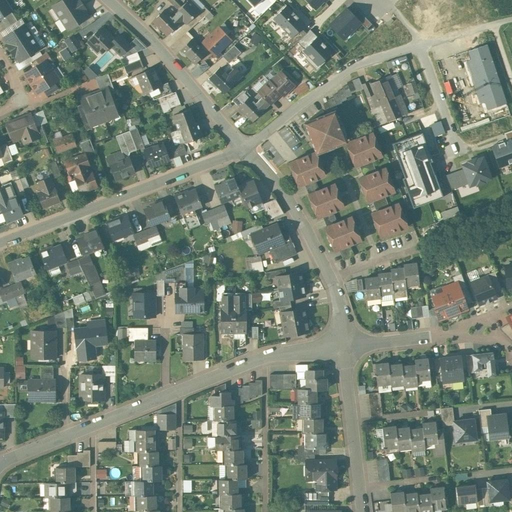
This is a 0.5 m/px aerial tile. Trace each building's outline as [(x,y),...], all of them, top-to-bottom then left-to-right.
[(3,0),(0,0),(0,17),(11,11),(3,0)] [(62,0),(53,7),(60,18),(82,4),(78,0),(62,0)] [(183,3),(180,0),(169,0),(177,8),(183,3)] [(200,10),(189,0),(188,0),(176,13),(177,13),(172,18),(178,24),(179,24),(183,19),(191,28),(202,18),(197,13),(200,10)] [(306,0),(315,9),(323,1),(324,2),(326,0),(306,0)] [(82,4),(60,18),(68,30),(88,17),(84,11),(85,10),(82,4)] [(305,25),(286,5),(273,19),(291,38),(301,29),(305,25)] [(329,25),(343,39),(360,23),(361,22),(352,13),(347,8),(329,25)] [(357,9),(352,13),(361,22),(360,23),(366,29),(372,24),(357,9)] [(164,10),(153,21),(167,35),(178,24),(172,18),(164,10)] [(13,15),(1,22),(6,29),(17,22),(13,15)] [(16,23),(11,26),(14,32),(19,28),(16,23)] [(14,32),(4,38),(8,44),(7,45),(10,50),(32,37),(24,25),(19,28),(14,32)] [(11,26),(1,32),(4,38),(14,32),(11,26)] [(115,39),(102,26),(88,40),(102,54),(110,45),(121,56),(130,46),(119,35),(115,39)] [(227,37),(218,28),(203,42),(204,43),(200,48),(204,51),(208,47),(215,55),(227,44),(230,42),(230,39),(228,36),(227,37)] [(306,34),(301,29),(291,38),(288,41),(293,46),(297,42),(306,34)] [(297,42),(302,48),(304,49),(317,37),(310,30),(306,34),(297,42)] [(185,33),(174,42),(181,50),(191,39),(185,33)] [(255,33),(251,41),(257,44),(261,35),(255,33)] [(81,47),(73,35),(65,40),(73,52),(81,47)] [(32,37),(10,50),(14,56),(15,55),(19,61),(24,58),(29,55),(39,48),(32,37)] [(304,49),(302,48),(299,51),(306,58),(305,59),(316,71),(325,62),(323,61),(332,52),(317,37),(304,49)] [(200,48),(191,39),(181,50),(195,63),(206,53),(200,48)] [(506,103),(487,44),(467,51),(487,109),(506,103)] [(234,45),(222,56),(229,64),(241,53),(234,45)] [(29,55),(24,58),(28,64),(35,59),(42,55),(40,52),(31,57),(29,55)] [(42,55),(35,59),(39,64),(46,60),(46,61),(50,58),(46,52),(42,55)] [(137,52),(122,58),(125,65),(140,59),(137,52)] [(389,67),(407,63),(405,56),(387,60),(389,67)] [(19,61),(15,64),(19,70),(28,64),(24,58),(19,61)] [(125,65),(107,73),(111,82),(128,75),(127,74),(143,67),(140,59),(125,65)] [(39,64),(26,73),(33,83),(52,70),(46,61),(46,60),(39,64)] [(206,60),(192,71),(196,77),(211,67),(206,60)] [(91,65),(85,69),(90,80),(97,76),(91,65)] [(242,75),(232,66),(234,69),(227,75),(234,82),(242,75)] [(153,68),(136,75),(145,94),(150,92),(161,86),(153,68)] [(221,68),(211,78),(225,92),(234,82),(227,75),(221,68)] [(52,70),(33,83),(39,93),(43,91),(55,83),(59,80),(52,70)] [(107,73),(95,78),(100,92),(107,89),(109,95),(115,93),(111,82),(107,73)] [(280,73),(270,82),(281,93),(284,91),(286,93),(294,85),(283,74),(282,75),(280,73)] [(392,77),(372,84),(380,106),(371,110),(376,125),(403,115),(397,98),(399,97),(392,77)] [(270,82),(266,78),(261,83),(264,86),(258,91),(270,104),(281,93),(270,82)] [(357,91),(353,82),(348,84),(348,85),(351,93),(357,91)] [(55,83),(43,91),(46,96),(58,88),(55,83)] [(168,83),(161,86),(150,92),(154,100),(158,99),(172,93),(168,83)] [(305,84),(294,90),(298,95),(309,89),(305,84)] [(348,85),(342,88),(343,90),(346,98),(352,95),(351,93),(348,85)] [(100,92),(94,94),(103,117),(116,112),(109,95),(107,89),(100,92)] [(343,90),(338,92),(338,93),(342,102),(347,99),(346,98),(343,90)] [(253,100),(243,91),(232,100),(239,107),(253,121),(263,111),(253,100)] [(270,104),(258,91),(258,92),(259,94),(253,100),(263,111),(270,104)] [(172,93),(158,99),(160,104),(167,101),(177,98),(175,92),(172,93)] [(338,93),(333,96),(333,98),(337,106),(342,103),(342,102),(338,93)] [(94,94),(81,99),(83,104),(90,122),(103,117),(94,94)] [(177,98),(167,101),(170,108),(180,105),(177,98)] [(333,98),(328,100),(329,102),(332,110),(337,108),(337,106),(333,98)] [(329,102),(323,104),(327,114),(333,112),(332,110),(329,102)] [(90,122),(83,104),(77,106),(86,131),(91,129),(92,126),(90,122)] [(189,110),(173,116),(178,130),(181,129),(194,124),(189,110)] [(327,114),(306,123),(317,152),(345,141),(343,136),(346,135),(339,116),(336,117),(334,112),(327,114)] [(30,115),(7,123),(11,133),(10,133),(12,138),(13,138),(14,140),(22,137),(25,143),(38,138),(39,138),(35,127),(30,115)] [(194,124),(181,129),(186,143),(202,137),(197,123),(194,124)] [(41,124),(35,127),(39,138),(38,138),(41,145),(48,142),(41,124)] [(430,129),(392,143),(404,177),(402,178),(413,208),(443,197),(432,168),(434,167),(431,156),(439,153),(430,129)] [(373,132),(347,142),(356,166),(359,164),(372,159),(381,155),(373,132)] [(89,139),(80,142),(84,153),(85,153),(88,160),(96,157),(89,139)] [(511,144),(510,140),(507,141),(492,146),(499,167),(511,162),(511,144)] [(12,154),(18,152),(17,143),(10,145),(12,154)] [(182,143),(176,145),(180,156),(186,153),(182,143)] [(6,144),(0,146),(0,152),(1,156),(4,164),(13,160),(6,144)] [(163,144),(145,150),(151,167),(169,160),(163,144)] [(176,145),(170,147),(174,158),(180,156),(176,145)] [(315,152),(290,163),(299,185),(304,183),(315,179),(324,175),(315,152)] [(84,153),(63,161),(69,174),(73,172),(75,177),(74,177),(80,194),(98,187),(92,171),(87,172),(85,168),(90,166),(88,160),(85,153),(84,153)] [(128,157),(110,164),(116,180),(134,173),(128,157)] [(470,186),(476,183),(477,185),(484,182),(484,181),(490,178),(483,158),(476,160),(476,159),(468,161),(469,163),(462,165),(464,169),(469,183),(470,186)] [(372,159),(359,164),(364,176),(376,171),(372,159)] [(56,160),(50,163),(54,173),(60,171),(56,160)] [(364,176),(359,178),(369,201),(372,200),(384,195),(395,191),(385,168),(376,171),(364,176)] [(469,183),(464,169),(446,175),(451,190),(469,183)] [(50,177),(38,181),(42,192),(54,188),(50,177)] [(234,178),(222,183),(222,184),(215,187),(221,203),(239,195),(241,195),(238,187),(234,178)] [(20,179),(13,182),(19,197),(25,194),(20,179)] [(315,179),(304,183),(309,194),(320,190),(315,179)] [(253,181),(238,187),(241,195),(239,195),(242,203),(244,202),(247,208),(261,202),(253,181)] [(320,190),(309,194),(318,217),(323,215),(333,211),(344,207),(335,184),(320,190)] [(12,202),(9,203),(3,188),(0,189),(0,203),(1,206),(0,206),(6,222),(23,215),(16,196),(11,198),(12,202)] [(42,192),(38,194),(43,208),(60,201),(55,188),(54,188),(42,192)] [(187,192),(175,196),(181,213),(201,205),(195,190),(188,193),(187,192)] [(384,195),(372,200),(377,211),(389,206),(384,195)] [(275,199),(262,204),(269,220),(284,213),(275,199)] [(163,201),(151,205),(151,207),(144,210),(149,225),(169,217),(163,201)] [(377,211),(372,212),(381,236),(407,226),(398,203),(389,206),(377,211)] [(224,206),(213,210),(216,219),(228,215),(224,206)] [(213,210),(202,214),(205,223),(216,219),(213,210)] [(333,211),(323,215),(327,226),(338,222),(333,211)] [(120,218),(107,223),(113,239),(133,232),(127,216),(120,219),(120,218)] [(327,226),(326,227),(335,250),(339,248),(349,244),(361,240),(352,217),(338,222),(327,226)] [(242,231),(243,220),(233,220),(233,231),(242,231)] [(261,223),(240,232),(243,238),(251,235),(252,234),(263,229),(261,223)] [(263,229),(252,234),(251,235),(259,254),(269,250),(285,243),(285,242),(277,223),(263,229)] [(156,227),(144,232),(149,240),(159,236),(156,227)] [(96,230),(84,235),(85,236),(77,239),(83,254),(94,250),(96,256),(104,253),(102,247),(103,247),(96,230)] [(144,232),(134,236),(137,245),(149,240),(144,232)] [(285,243),(269,250),(275,263),(295,254),(290,240),(285,242),(285,243)] [(349,244),(339,248),(343,259),(354,255),(349,244)] [(53,247),(40,252),(46,268),(66,261),(61,246),(53,249),(53,247)] [(246,257),(247,273),(264,271),(262,255),(246,257)] [(89,256),(78,261),(82,269),(93,265),(89,256)] [(21,259),(9,264),(15,280),(35,273),(29,258),(22,261),(21,259)] [(187,286),(194,286),(194,260),(186,261),(187,286)] [(78,261),(67,265),(70,274),(72,273),(82,269),(78,261)] [(185,262),(163,271),(163,280),(163,283),(185,283),(185,262)] [(417,262),(403,264),(403,267),(406,285),(420,284),(417,262)] [(93,265),(82,269),(84,275),(89,284),(98,280),(97,277),(93,265)] [(403,267),(390,269),(393,293),(394,298),(407,296),(406,285),(403,267)] [(82,269),(72,273),(74,279),(84,275),(82,269)] [(285,269),(266,273),(267,279),(277,277),(276,277),(286,275),(285,269)] [(471,279),(479,278),(478,270),(469,272),(471,279)] [(110,272),(97,277),(98,280),(89,284),(96,298),(117,290),(110,272)] [(286,275),(276,277),(277,277),(279,289),(303,284),(301,272),(286,275)] [(391,272),(378,274),(378,277),(380,295),(393,293),(391,272)] [(502,291),(494,272),(486,275),(487,277),(488,276),(494,294),(502,291)] [(461,274),(452,277),(455,284),(457,283),(460,290),(466,287),(461,274)] [(487,277),(471,283),(479,304),(491,300),(496,298),(495,296),(494,294),(488,276),(487,277)] [(378,277),(365,278),(368,299),(380,298),(380,295),(378,277)] [(21,283),(10,287),(14,296),(22,293),(24,292),(21,283)] [(223,283),(215,283),(215,301),(222,301),(222,296),(223,296),(223,283)] [(455,284),(443,288),(444,293),(433,297),(436,307),(435,308),(439,320),(450,316),(450,317),(457,314),(456,313),(467,309),(460,290),(457,283),(455,284)] [(303,284),(279,289),(281,300),(290,299),(305,296),(303,284)] [(10,287),(0,291),(0,294),(2,301),(14,296),(10,287)] [(202,291),(175,292),(175,312),(203,311),(202,291)] [(141,293),(133,293),(134,317),(137,317),(137,318),(139,318),(139,317),(154,316),(153,292),(141,293)] [(22,293),(14,296),(20,310),(27,307),(22,293)] [(262,300),(261,294),(252,295),(254,302),(262,300)] [(223,296),(222,296),(222,301),(222,308),(221,308),(221,333),(233,332),(233,296),(223,296)] [(245,296),(233,296),(233,332),(245,332),(245,310),(245,309),(245,296)] [(290,299),(281,300),(272,301),(273,308),(279,307),(291,305),(290,299)] [(291,305),(279,307),(280,313),(281,313),(292,311),(291,305)] [(292,311),(281,313),(283,324),(307,320),(305,308),(292,311)] [(64,311),(54,315),(54,328),(66,328),(65,318),(64,311)] [(65,318),(66,328),(66,331),(74,330),(72,317),(65,318)] [(307,320),(283,324),(285,336),(309,332),(307,320)] [(511,328),(509,323),(499,328),(511,341),(511,328)] [(105,326),(86,328),(88,346),(107,343),(105,326)] [(146,328),(134,328),(134,341),(146,341),(146,328)] [(55,331),(31,331),(31,340),(37,340),(37,356),(54,356),(54,358),(55,358),(55,331)] [(194,334),(183,334),(182,334),(182,360),(203,360),(203,334),(194,334)] [(134,341),(133,360),(154,360),(154,341),(146,341),(134,341)] [(493,352),(472,355),(474,370),(487,369),(488,377),(495,376),(493,352)] [(472,355),(466,355),(467,368),(468,373),(474,372),(474,370),(472,355)] [(460,356),(440,358),(442,372),(443,382),(463,380),(461,369),(460,356)] [(17,378),(26,378),(25,357),(16,357),(17,378)] [(428,358),(414,359),(415,363),(417,381),(417,379),(430,377),(430,380),(428,358)] [(388,362),(374,363),(377,382),(390,381),(388,364),(388,362)] [(401,362),(388,364),(390,381),(391,386),(404,385),(402,365),(401,362)] [(415,363),(402,365),(404,385),(404,387),(417,386),(417,381),(415,363)] [(53,366),(41,366),(41,375),(53,375),(53,366)] [(307,371),(307,372),(307,389),(316,389),(326,389),(326,379),(322,379),(322,371),(307,371)] [(41,375),(41,381),(28,381),(28,400),(55,401),(55,381),(53,381),(53,375),(41,375)] [(103,375),(84,375),(84,390),(80,390),(80,400),(102,401),(103,375)] [(430,377),(417,379),(417,381),(417,386),(420,385),(428,382),(430,382),(430,380),(430,377)] [(226,383),(214,388),(214,395),(220,395),(220,392),(226,392),(226,383)] [(307,389),(298,389),(298,404),(316,404),(316,389),(307,389)] [(220,392),(220,395),(214,395),(211,395),(211,406),(214,406),(233,405),(233,399),(229,400),(229,391),(228,391),(226,392),(220,392)] [(15,404),(2,404),(2,412),(3,412),(3,418),(15,418),(15,404)] [(298,404),(292,404),(292,419),(304,419),(319,419),(319,404),(316,404),(298,404)] [(233,405),(214,406),(215,421),(217,421),(233,420),(233,405)] [(452,407),(440,408),(442,426),(454,425),(453,421),(454,421),(452,407)] [(490,409),(478,410),(480,428),(488,427),(487,416),(491,416),(490,409)] [(491,416),(487,416),(488,427),(490,439),(508,437),(505,414),(491,416)] [(319,419),(304,419),(304,433),(307,433),(323,433),(323,419),(319,419)] [(454,421),(453,421),(454,425),(456,443),(476,441),(473,419),(454,421)] [(236,435),(236,420),(233,420),(217,421),(218,435),(221,435),(236,435)] [(435,421),(422,423),(422,427),(424,444),(435,443),(434,441),(438,441),(436,430),(435,421)] [(395,425),(381,427),(383,436),(384,446),(398,445),(396,428),(395,425)] [(409,426),(396,428),(398,445),(398,450),(411,448),(409,429),(409,426)] [(422,427),(409,429),(411,448),(412,451),(425,449),(424,444),(422,427)] [(442,429),(436,430),(438,441),(434,441),(435,443),(436,454),(444,453),(445,454),(442,429)] [(154,430),(136,430),(136,452),(139,452),(155,451),(154,430)] [(323,433),(307,433),(307,447),(319,447),(326,447),(326,433),(323,433)] [(221,445),(221,435),(218,435),(207,436),(208,445),(221,445)] [(239,450),(239,435),(236,435),(221,435),(221,445),(221,450),(224,450),(239,450)] [(383,436),(380,436),(381,448),(384,448),(385,453),(398,452),(398,450),(398,445),(384,446),(383,436)] [(107,442),(98,442),(98,452),(107,452),(107,442)] [(116,442),(107,442),(107,452),(116,452),(116,442)] [(243,464),(243,450),(239,450),(224,450),(224,465),(227,465),(243,464)] [(155,451),(139,452),(139,466),(143,466),(158,466),(158,451),(155,451)] [(77,455),(67,455),(67,467),(75,467),(77,467),(77,455)] [(335,461),(307,462),(307,475),(317,475),(317,490),(328,490),(333,490),(335,490),(335,461)] [(243,464),(227,465),(227,479),(236,479),(237,479),(246,479),(246,464),(243,464)] [(158,466),(143,466),(143,481),(153,481),(161,481),(161,466),(158,466)] [(75,482),(75,467),(67,467),(56,468),(56,483),(66,482),(75,482)] [(411,468),(403,470),(405,477),(412,475),(411,468)] [(98,469),(97,477),(107,478),(107,469),(98,469)] [(192,491),(192,479),(184,479),(184,492),(192,491)] [(227,479),(218,479),(219,494),(222,494),(237,494),(237,479),(236,479),(227,479)] [(507,479),(487,482),(487,488),(489,501),(491,501),(509,499),(508,490),(507,479)] [(143,481),(134,481),(134,496),(137,496),(153,495),(153,481),(143,481)] [(66,497),(66,482),(56,483),(47,483),(47,497),(50,497),(66,497)] [(79,482),(79,491),(90,491),(90,482),(79,482)] [(475,484),(455,487),(457,504),(476,502),(477,502),(476,489),(475,484)] [(442,487),(430,488),(430,493),(432,508),(445,506),(442,487)] [(487,488),(482,488),(483,505),(484,506),(491,505),(491,501),(489,501),(487,488)] [(317,492),(305,492),(305,504),(328,504),(328,490),(317,490),(317,492)] [(403,491),(390,493),(391,511),(405,511),(404,493),(403,491)] [(417,492),(404,493),(405,511),(419,511),(417,495),(417,492)] [(430,493),(417,495),(419,511),(430,511),(432,511),(432,508),(430,493)] [(241,509),(240,494),(237,494),(222,494),(222,509),(225,509),(241,509)] [(153,495),(137,496),(137,510),(140,510),(156,510),(156,495),(153,495)] [(57,511),(69,511),(69,497),(66,497),(50,497),(50,511),(57,511)]
